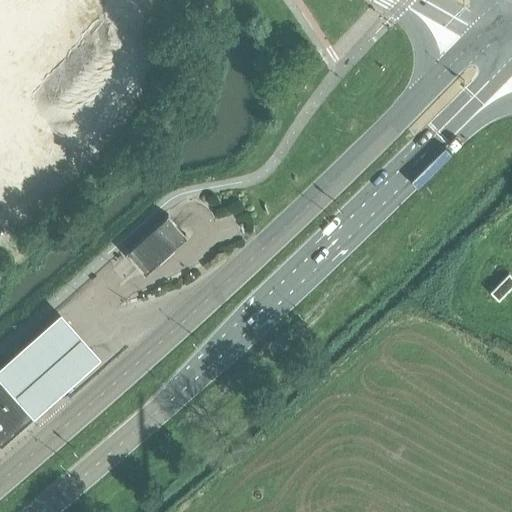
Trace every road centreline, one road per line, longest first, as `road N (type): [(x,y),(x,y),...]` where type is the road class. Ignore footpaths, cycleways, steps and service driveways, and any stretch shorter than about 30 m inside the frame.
road 1 (secondary): [(481,41),(213,302),(0,484)]
road 2 (secondary): [(50,511),(511,78)]
